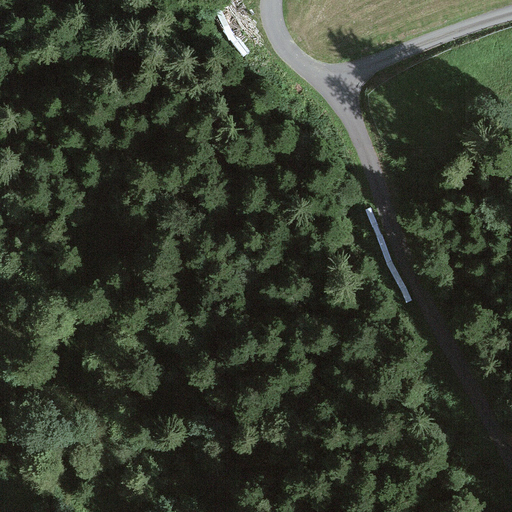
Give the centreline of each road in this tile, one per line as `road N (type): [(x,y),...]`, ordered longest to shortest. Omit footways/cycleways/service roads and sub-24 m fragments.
road 1 (unclassified): [(331,73),(397,243),(511,458)]
road 2 (unclassified): [(331,73),(511,13)]
